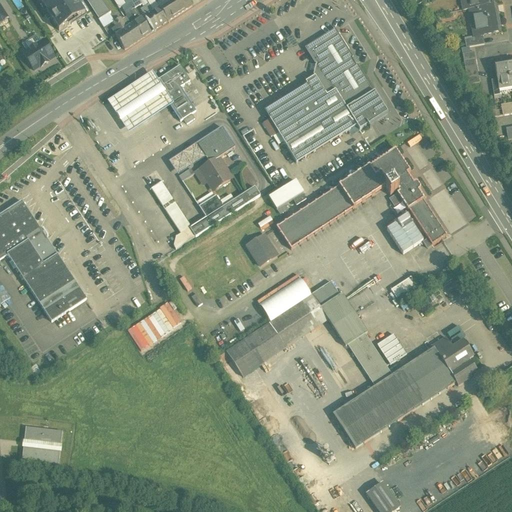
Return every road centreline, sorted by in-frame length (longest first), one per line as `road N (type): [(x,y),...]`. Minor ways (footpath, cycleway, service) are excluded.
road 1 (secondary): [(236,0),(0,146)]
road 2 (secondary): [(372,0),(511,227)]
